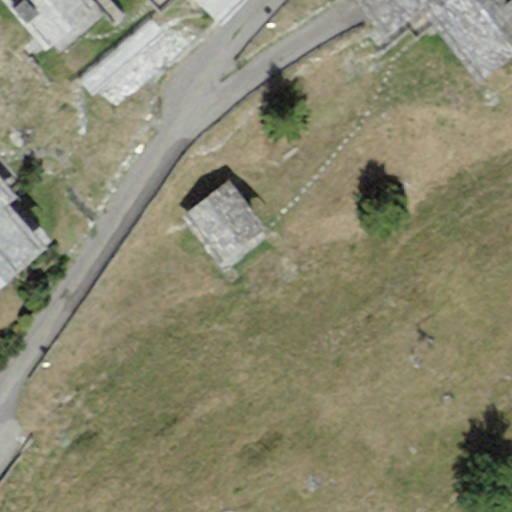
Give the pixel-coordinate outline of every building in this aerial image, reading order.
[(107,0),(12,0),(11,1),(66,62),(120,14),(107,0)] [(157,0),(179,24),(211,0),(214,0),(222,11),(235,0),(157,0)] [(511,0),(367,0),(410,58),(447,27),(508,100),(511,96),(511,0)] [(0,188),(0,332),(74,269),(0,188)] [(247,203),(202,236),(237,282),(281,249),(247,203)]
